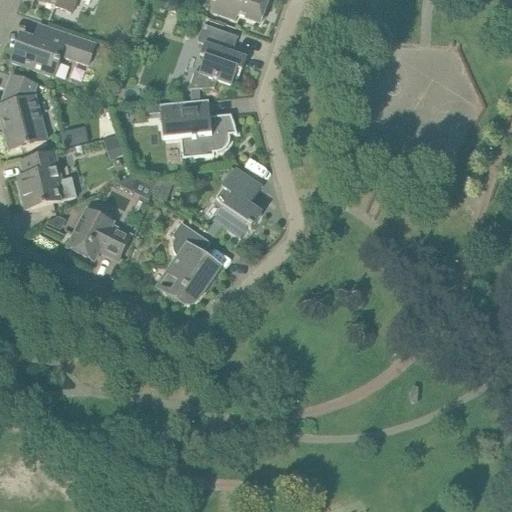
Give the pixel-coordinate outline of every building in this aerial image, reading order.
[(40,0),(39,4),(58,10),(71,15),(75,0),(40,0)] [(217,0),(213,14),(235,21),(237,17),(260,25),(268,0),(217,0)] [(219,31),(204,26),(198,43),(204,45),(200,57),(205,59),(200,74),(195,72),(188,91),(214,89),(217,81),(232,86),(238,70),(242,72),(246,59),(232,54),(238,38),(219,31)] [(63,34),(44,27),(39,42),(21,36),(11,64),(53,78),(61,57),(88,66),(95,46),(63,34)] [(37,85),(12,76),(4,99),(8,100),(9,104),(0,106),(0,115),(10,151),(47,141),(35,98),(32,98),(37,85)] [(209,103),(208,101),(158,106),(159,113),(161,142),(178,141),(180,160),(214,157),(214,153),(217,153),(221,152),(224,151),(226,148),(228,145),(229,142),(230,139),(229,136),(237,135),(231,116),(200,119),(198,104),(209,103)] [(158,106),(148,107),(149,114),(159,113),(158,106)] [(28,185),(20,187),(26,211),(45,206),(61,202),(75,199),(71,181),(62,183),(54,153),(41,156),(22,161),(25,176),(28,185)] [(262,188),(235,170),(222,189),(223,189),(216,199),(224,208),(214,222),(240,240),(248,229),(251,231),(262,215),(247,204),(250,200),(253,202),(262,188)] [(113,224),(87,211),(68,249),(94,262),(100,251),(106,254),(106,255),(118,262),(131,237),(112,227),(113,224)] [(61,232),(66,221),(58,218),(47,224),(47,225),(61,232)] [(194,233),(181,224),(172,238),(175,240),(173,244),(172,248),(173,252),(175,256),(178,259),(158,289),(176,301),(178,299),(180,301),(183,303),(186,303),(189,303),(192,302),(195,300),(197,298),(198,295),(200,297),(220,269),(201,256),(210,244),(194,233)]
